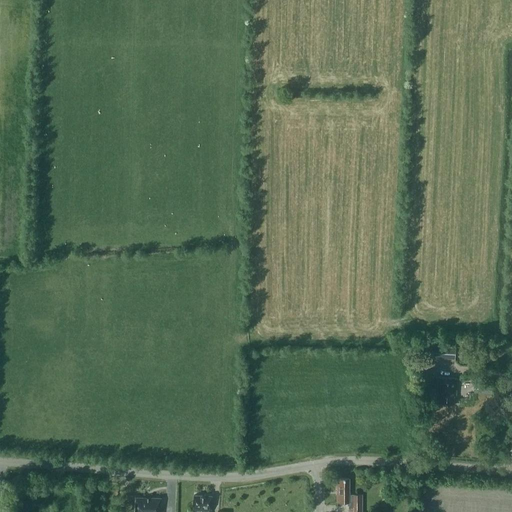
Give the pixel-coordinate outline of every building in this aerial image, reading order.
[(431,357),(455,359),(456,347),(432,345),(431,357)] [(437,394),(439,395),(439,403),(453,404),(454,390),(456,390),(457,378),(438,377),(438,378),(433,377),(433,388),(438,389),(437,394)] [(479,384),(479,393),(493,394),(493,385),(479,384)] [(336,483),(336,501),(349,501),(349,507),(350,507),(349,511),(361,511),(362,494),(353,494),(349,494),(349,478),(339,478),(339,483),(336,483)] [(208,511),(209,511),(211,511),(211,506),(212,496),(194,495),(193,505),(193,510),(202,511),(201,511),(208,511)] [(136,497),(136,511),(159,511),(160,498),(136,497)]
